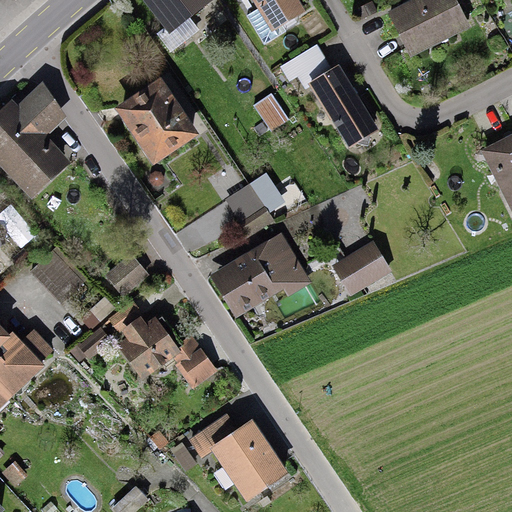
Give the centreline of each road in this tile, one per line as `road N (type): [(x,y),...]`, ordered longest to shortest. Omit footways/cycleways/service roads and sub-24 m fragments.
road 1 (residential): [(26,39),(352,511)]
road 2 (residential): [(328,0),(395,109),(435,118),(511,80)]
